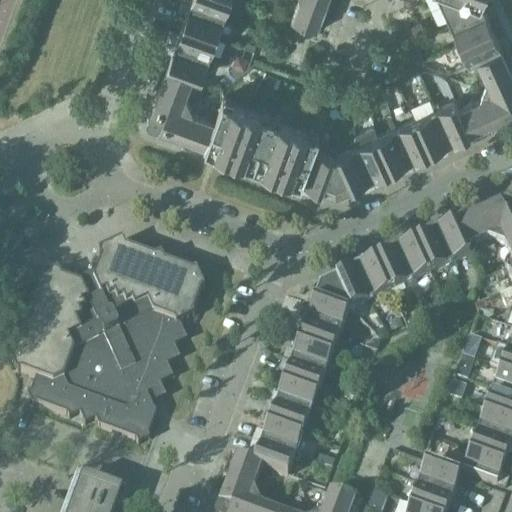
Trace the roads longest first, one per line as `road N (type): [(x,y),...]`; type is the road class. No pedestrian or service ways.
road 1 (residential): [(172,511),(192,456),(227,425),(288,256)]
road 2 (residential): [(511,159),(288,256)]
road 3 (residential): [(90,138),(66,128),(41,134),(24,153),(22,180),(37,202),(62,212),(88,203),(103,182)]
road 4 (residential): [(288,256),(103,182)]
road 5 (residential): [(90,138),(144,0)]
